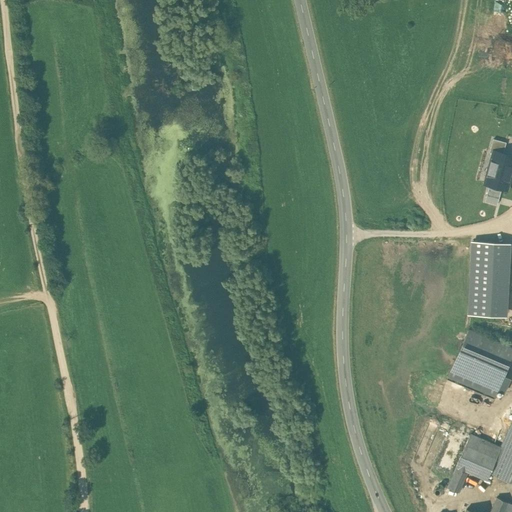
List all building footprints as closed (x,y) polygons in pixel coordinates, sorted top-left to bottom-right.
[(501,40),(502,29),(492,27),(491,39),(501,40)] [(502,187),(507,188),(511,169),(511,158),(493,153),(486,183),(490,184),(502,187)] [(502,187),(490,184),(485,202),(497,205),(502,187)] [(422,219),(412,218),(411,227),(422,227),(422,219)] [(468,313),(505,315),(509,244),(472,242),(468,313)] [(511,348),(468,330),(451,371),(498,390),(511,356),(511,348)] [(511,417),(500,447),(489,473),(511,482),(511,417)] [(426,424),(414,460),(424,463),(437,423),(432,421),(430,425),(426,424)] [(452,477),(447,488),(459,492),(468,471),(486,479),(489,473),(500,447),(471,435),(452,477)] [(490,511),(511,511),(511,504),(497,498),(490,511)]
